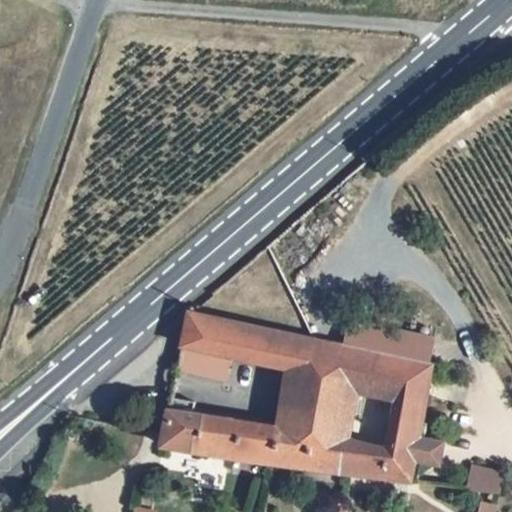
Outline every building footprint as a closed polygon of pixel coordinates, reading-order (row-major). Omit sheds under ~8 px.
[(323,363),(316,361),(319,324),(196,297),(186,353),(226,361),(230,340),(287,353),(277,406),(286,408),(321,415),(323,363)] [(323,363),(361,372),(391,378),(379,431),(350,425),(350,421),(321,415),(315,452),(411,470),(416,445),(442,450),(445,427),(421,423),(436,349),(319,324),(316,361),(323,363)] [(321,415),(350,421),(361,372),(323,363),(321,415)] [(181,380),(175,415),(174,427),(281,446),(286,408),(277,406),(275,412),(193,397),(194,383),(181,380)] [(286,408),(281,446),(315,452),(321,415),(286,408)] [(476,455),(469,482),(496,489),(503,460),(476,455)] [(139,489),(136,501),(154,505),(156,493),(139,489)]
